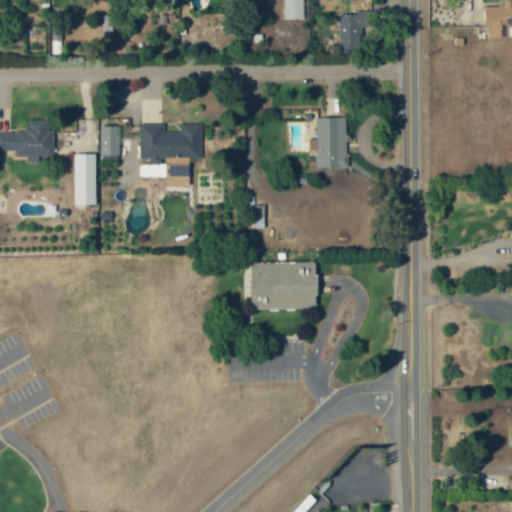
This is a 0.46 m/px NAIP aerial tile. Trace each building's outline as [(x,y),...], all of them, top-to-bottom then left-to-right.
[(302,19),(302,0),(284,0),(284,19),(302,19)] [(508,39),(509,27),(511,26),(511,0),(503,0),(503,7),(485,6),(484,29),(489,29),(488,38),(508,39)] [(338,15),(339,49),(360,49),(360,26),(370,26),(369,11),(355,11),(355,14),(338,15)] [(346,117),(316,118),(317,168),(347,167),(346,117)] [(53,156),(53,130),(48,130),(48,120),(26,120),(26,133),(0,132),(0,150),(16,150),(16,156),(27,156),(27,162),(39,162),(39,156),(53,156)] [(201,123),(181,123),(181,132),(164,132),(164,122),(140,122),(139,159),(201,159),(201,123)] [(119,156),(120,126),(101,126),(100,156),(119,156)] [(95,154),(73,154),(74,205),(96,205),(95,154)] [(189,186),(189,164),(166,164),(166,186),(189,186)] [(264,205),(254,205),(254,228),(264,228),(264,205)] [(251,310),(317,309),(316,262),(250,263),(251,310)]
